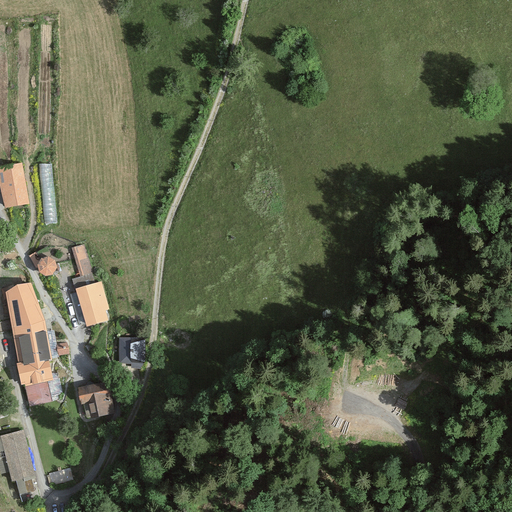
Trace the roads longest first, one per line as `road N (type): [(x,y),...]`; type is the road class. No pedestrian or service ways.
road 1 (track): [(125,511),(101,471),(144,393),(170,220),(219,105),(247,0)]
road 2 (unclassified): [(101,471),(80,493),(47,494),(11,362),(0,277)]
road 3 (track): [(360,391),(407,429),(422,462),(419,511)]
